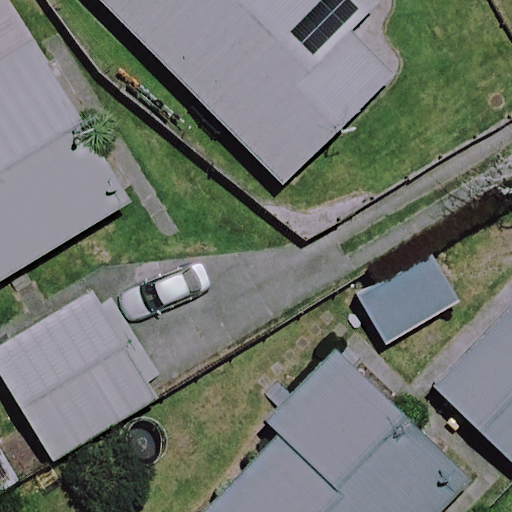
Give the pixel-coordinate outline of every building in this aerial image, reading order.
[(363,6),(357,0),(93,0),(279,185),(389,76),(342,28),(363,6)] [(0,278),(120,206),(26,49),(0,64),(0,278)] [(152,397),(86,293),(0,348),(0,393),(46,465),(152,397)] [(511,302),(429,381),(511,469),(511,302)] [(436,511),(461,487),(328,356),(263,422),(276,435),(199,511),(436,511)]
